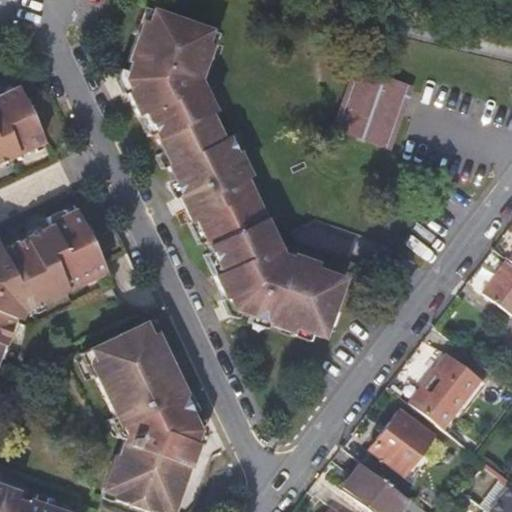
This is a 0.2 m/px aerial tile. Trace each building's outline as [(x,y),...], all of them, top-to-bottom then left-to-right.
[(204,255),(214,275),(209,278),(220,302),(224,301),(230,309),(264,321),(263,327),(290,336),(291,331),(316,340),(338,280),(313,271),(314,266),(288,257),(286,262),(277,259),(243,183),(248,180),(237,156),(233,157),(225,141),(221,143),(209,118),(213,116),(197,84),(211,38),(136,14),(119,66),(124,68),(118,85),(125,99),(121,101),(131,122),(138,118),(149,141),(163,170),(171,186),(168,188),(185,226),(189,224),(204,255)] [(388,152),(409,92),(400,89),(361,74),(351,70),(329,129),(339,133),(379,148),(388,152)] [(16,161),(45,148),(17,88),(0,95),(0,163),(13,157),(16,161)] [(131,122),(142,144),(149,141),(138,118),(131,122)] [(155,173),(163,191),(168,188),(171,186),(163,170),(155,173)] [(73,214),(70,207),(55,213),(59,220),(73,214)] [(82,283),(77,274),(97,265),(73,214),(59,220),(55,213),(40,220),(44,229),(0,248),(0,341),(9,312),(17,308),(19,313),(82,283)] [(204,255),(200,257),(209,278),(214,275),(204,255)] [(507,312),(511,305),(511,266),(506,262),(482,293),(507,312)] [(82,283),(101,274),(97,265),(77,274),(82,283)] [(96,489),(113,496),(110,504),(133,511),(151,511),(152,508),(165,511),(170,511),(195,444),(193,442),(197,428),(182,399),(187,396),(154,332),(148,336),(142,324),(83,353),(89,364),(83,368),(111,427),(115,425),(119,434),(113,455),(109,454),(96,489)] [(83,353),(77,356),(83,368),(89,364),(83,353)] [(475,382),(442,356),(404,406),(438,431),(475,382)] [(367,452),(399,477),(427,439),(396,414),(367,452)] [(365,511),(383,511),(397,496),(351,460),(330,485),(365,511)] [(511,511),(511,488),(508,485),(486,511),(511,511)] [(0,511),(62,511),(22,498),(19,504),(7,500),(10,492),(0,488),(0,511)] [(94,496),(101,499),(101,501),(110,504),(113,496),(96,489),(96,491),(94,496)]
